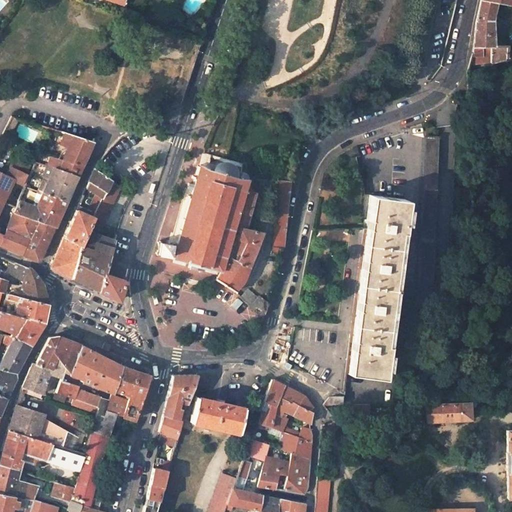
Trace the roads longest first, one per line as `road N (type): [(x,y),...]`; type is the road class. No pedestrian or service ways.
road 1 (unclassified): [(256,350),(274,320),(315,158),(332,140),(431,101),(448,85)]
road 2 (residential): [(256,350),(314,394),(307,511)]
road 3 (residential): [(42,270),(107,128)]
road 4 (secondary): [(188,117),(140,262)]
road 5 (residential): [(61,292),(0,422)]
road 6 (secondary): [(226,0),(188,117)]
road 7 (residential): [(107,128),(29,102),(7,109),(0,125)]
